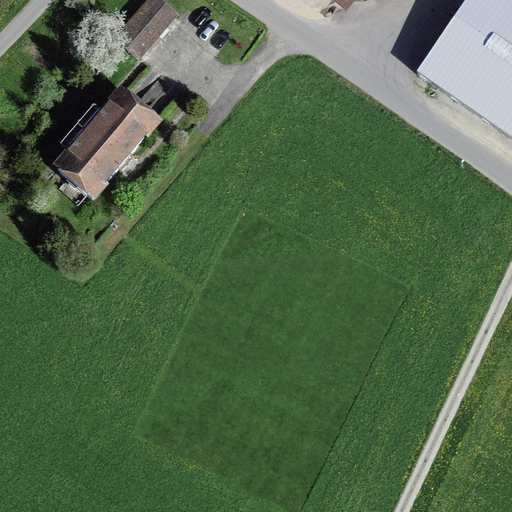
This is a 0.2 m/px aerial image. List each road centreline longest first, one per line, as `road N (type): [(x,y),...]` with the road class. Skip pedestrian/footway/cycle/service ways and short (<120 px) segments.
road 1 (residential): [(511,185),(333,44),(263,0)]
road 2 (track): [(404,511),(511,285)]
